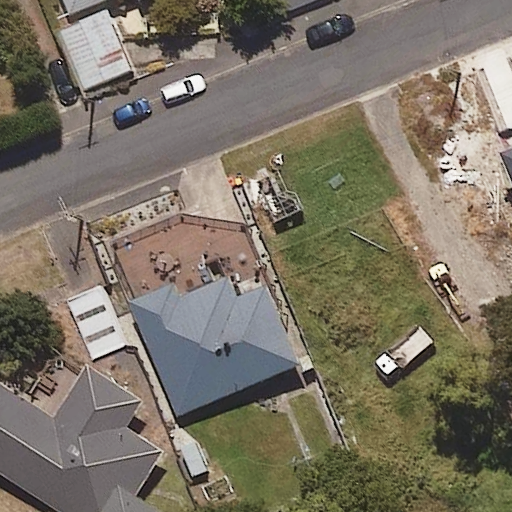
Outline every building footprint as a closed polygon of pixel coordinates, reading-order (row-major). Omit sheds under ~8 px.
[(66,0),(72,14),(107,0),(142,0),(142,1),(144,0),(66,0)] [(326,0),(265,0),(274,21),(326,0)] [(88,89),(135,71),(113,11),(65,29),(88,89)] [(511,153),(503,157),(511,179),(511,153)] [(289,170),(258,186),(279,226),(310,209),(289,170)] [(308,365),(250,224),(191,214),(113,246),(183,416),(308,365)] [(129,346),(112,288),(71,299),(88,357),(129,346)] [(95,366),(61,417),(0,376),(0,474),(57,511),(167,511),(141,494),(168,452),(132,428),(149,402),(95,366)] [(219,472),(202,435),(178,446),(195,484),(219,472)]
